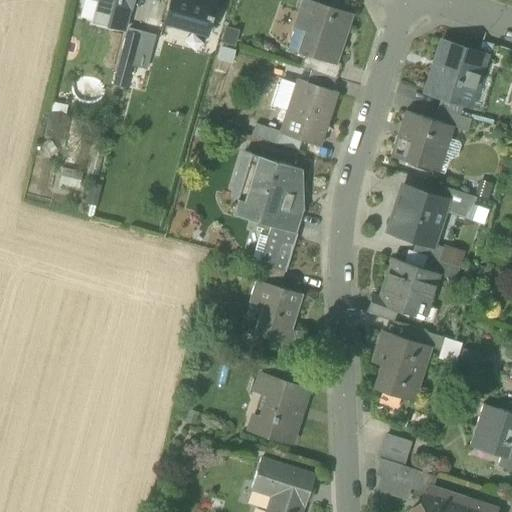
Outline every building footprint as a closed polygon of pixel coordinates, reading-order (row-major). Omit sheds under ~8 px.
[(109,1),(105,0),(98,0),(92,21),(102,24),(109,1)] [(102,24),(121,29),(128,6),(130,7),(132,0),(105,0),(109,1),(102,24)] [(169,0),(164,21),(207,33),(212,14),(211,14),(214,0),(169,0)] [(308,55),(335,64),(335,62),(351,14),(307,0),(303,0),(287,49),(304,54),(308,55)] [(121,52),(134,55),(140,33),(127,29),(121,52)] [(154,36),(140,33),(134,55),(132,65),(146,69),(154,36)] [(462,104),(468,106),(478,75),(480,76),(486,58),(440,43),(434,61),(436,62),(426,93),(441,97),(462,104)] [(119,61),(132,65),(134,55),(121,52),(119,61)] [(299,68),(304,69),(308,55),(304,54),(299,68)] [(304,69),(310,71),(334,79),(339,64),(335,62),(335,64),(308,55),(304,69)] [(335,79),(334,79),(310,71),(306,83),(331,91),(335,79)] [(279,132),(279,133),(300,140),(319,146),(337,93),(331,91),(306,83),(297,80),(292,95),(299,97),(295,111),(287,109),(279,132)] [(441,97),(437,109),(459,116),(462,104),(441,97)] [(57,103),(45,101),(41,118),(53,121),(57,103)] [(470,120),(459,116),(437,109),(434,120),(453,127),(466,132),(470,120)] [(434,171),(440,155),(444,142),(448,144),(449,139),(453,127),(434,120),(405,111),(390,157),(434,171)] [(251,136),(276,144),(279,133),(279,132),(255,124),(251,136)] [(297,151),(300,140),(279,133),(276,144),(297,151)] [(458,142),(449,139),(448,144),(444,142),(440,155),(449,158),(452,159),(456,157),(460,146),(458,142)] [(234,184),(247,188),(257,155),(251,153),(244,151),(234,184)] [(301,169),(257,155),(247,188),(243,200),(242,204),(261,210),(257,221),(270,225),(270,226),(272,226),(296,234),(303,210),(289,205),(301,169)] [(440,155),(434,171),(444,174),(449,158),(440,155)] [(230,196),(237,198),(243,200),(247,188),(234,184),(230,196)] [(418,241),(432,245),(432,244),(438,228),(434,227),(442,203),(443,199),(439,198),(404,187),(402,186),(402,187),(404,188),(397,208),(396,207),(388,231),(418,241)] [(442,203),(461,209),(466,194),(443,187),(439,198),(443,199),(442,203)] [(458,217),(468,220),(476,197),(466,194),(461,209),(458,217)] [(232,213),(257,221),(261,210),(242,204),(243,200),(237,198),(232,213)] [(272,226),(261,265),(284,272),(296,234),(272,226)] [(418,241),(414,252),(426,256),(438,260),(443,247),(432,244),(432,245),(418,241)] [(411,265),(422,269),(426,256),(414,252),(406,250),(401,264),(410,267),(411,265)] [(438,260),(426,256),(422,269),(437,274),(437,275),(447,278),(446,280),(454,282),(459,267),(438,260)] [(396,306),(411,312),(414,303),(426,307),(437,275),(437,274),(422,269),(411,265),(410,267),(401,264),(391,260),(379,298),(378,300),(396,306)] [(280,287),(284,272),(261,265),(256,280),(280,287)] [(253,334),(292,345),(296,331),(292,330),(302,294),(280,287),(256,280),(255,280),(248,302),(261,306),(253,334)] [(367,313),(391,321),(396,306),(378,300),(379,298),(373,296),(367,313)] [(423,316),(426,307),(414,303),(411,312),(423,316)] [(429,347),(441,351),(445,339),(418,330),(414,342),(429,346),(429,347)] [(374,389),(411,401),(429,347),(429,346),(414,342),(382,331),(372,363),(382,366),(375,386),(374,386),(373,388),(374,389)] [(260,374),(283,381),(287,370),(264,362),(260,374)] [(255,432),(291,443),(299,417),(297,417),(306,389),(283,381),(260,374),(254,392),(266,396),(255,432)] [(497,465),(511,470),(511,413),(482,404),(469,446),(471,447),(473,439),(502,449),(500,456),(497,465)] [(388,436),(381,459),(404,466),(411,444),(388,436)] [(471,447),(500,456),(502,449),(473,439),(471,447)] [(300,511),(302,505),(305,506),(314,476),(261,459),(251,488),(265,493),(267,488),(275,490),(273,496),(269,510),(267,510),(267,511),(268,511),(300,511)] [(400,478),(404,466),(381,459),(376,475),(382,477),(377,490),(406,499),(412,482),(400,478)] [(483,511),(464,506),(466,499),(449,493),(447,500),(430,494),(424,511),(483,511)]
